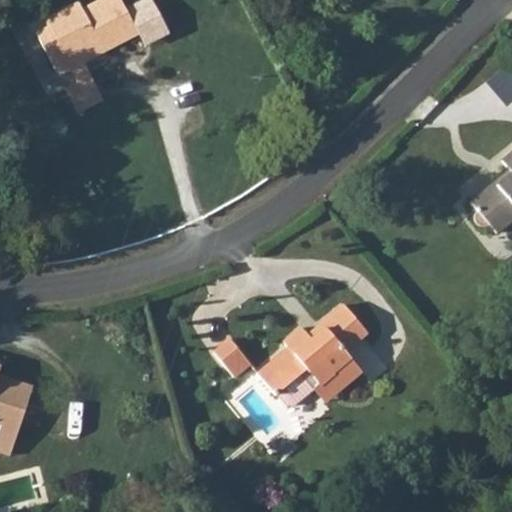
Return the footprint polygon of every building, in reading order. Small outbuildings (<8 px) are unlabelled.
[(171,34),(150,3),(127,18),(116,2),(84,22),(79,14),(47,34),(51,41),(41,47),(65,85),(77,78),(85,91),(93,87),(86,73),(141,39),(146,36),(153,46),(171,34)] [(141,39),(148,50),(153,46),(146,36),(141,39)] [(511,61),(488,81),(509,105),(511,102),(511,61)] [(93,87),(85,91),(72,99),(89,126),(115,108),(99,82),(93,87)] [(511,178),(487,201),(494,208),(490,213),(491,221),(495,225),(501,224),(506,222),(511,228),(511,178)] [(391,340),(361,304),(337,325),(340,329),(329,338),(319,325),(295,345),(299,350),(270,375),(294,404),(296,402),(306,415),(312,415),(333,399),(355,380),(368,394),(384,381),(367,360),(391,340)] [(237,378),(255,363),(233,335),(215,350),(237,378)] [(14,372),(0,367),(0,425),(12,430),(4,456),(21,462),(46,393),(11,380),(14,372)] [(355,380),(333,399),(344,413),(368,394),(355,380)]
